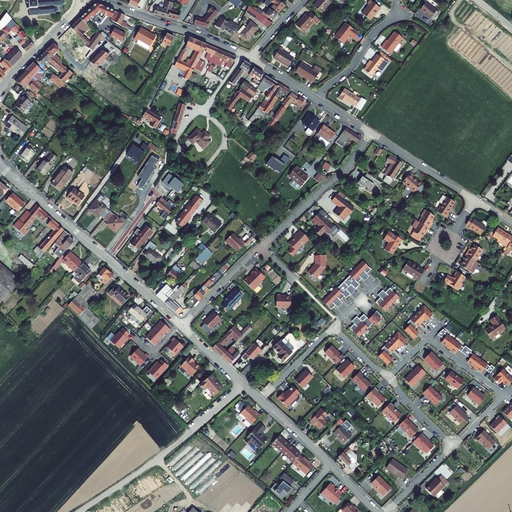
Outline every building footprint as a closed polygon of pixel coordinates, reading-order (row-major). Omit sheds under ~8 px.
[(61,0),(26,0),(26,1),(24,1),(24,3),(25,4),(27,4),(27,8),(25,8),(26,10),(27,10),(28,15),(52,13),(53,14),(54,14),(53,13),(54,12),(65,10),(65,5),(63,4),(63,1),(64,0),(63,0),(61,0),(62,0),(61,0)] [(127,0),(126,4),(141,10),(143,6),(141,5),(142,1),(139,0),(127,0)] [(254,12),(248,7),(245,13),(265,28),(270,21),(272,22),(284,7),(276,1),(276,0),(264,0),(272,6),(265,15),(257,9),(254,12)] [(325,0),(319,0),(312,8),(320,16),(330,4),(325,0)] [(154,7),(152,14),(177,20),(179,14),(168,10),(170,6),(172,6),(172,3),(164,1),(162,9),(154,7)] [(366,7),(359,15),(366,22),(371,15),(372,16),(377,10),(367,2),(365,5),(366,7)] [(424,4),(417,12),(428,21),(435,12),(424,4)] [(216,13),(209,7),(206,11),(208,12),(202,19),(201,20),(194,18),(193,24),(204,28),(207,22),(216,13)] [(309,16),(307,15),(297,26),(304,33),(309,28),(310,28),(316,22),(318,25),(322,21),(313,13),(309,16)] [(119,19),(109,14),(105,23),(119,31),(121,26),(117,24),(119,19)] [(228,24),(221,19),(215,26),(222,32),(223,30),(232,37),(238,28),(230,22),(228,24)] [(31,44),(11,20),(6,26),(0,29),(0,40),(5,36),(4,36),(9,31),(11,33),(13,32),(16,35),(12,39),(19,46),(20,44),(22,45),(20,47),(24,52),(31,44)] [(68,28),(54,42),(68,55),(73,50),(65,42),(71,35),(80,45),(79,47),(81,49),(74,61),(79,66),(96,38),(91,34),(85,43),(78,38),(80,35),(79,34),(85,29),(80,25),(75,21),(68,28)] [(241,27),(236,34),(245,41),(256,28),(249,23),(244,29),(241,27)] [(335,37),(343,43),(350,35),(355,38),(359,33),(346,23),(344,26),(343,25),(337,33),(338,34),(335,37)] [(153,40),(138,30),(131,41),(134,44),(136,42),(147,49),(153,40)] [(389,41),(387,40),(382,46),(391,54),(394,50),(396,51),(397,51),(402,46),(402,45),(399,43),(403,38),(396,32),(389,41)] [(170,40),(163,36),(157,45),(164,49),(170,40)] [(288,36),(283,44),(288,47),(293,39),(288,36)] [(189,70),(199,54),(200,53),(203,47),(185,40),(182,50),(185,52),(186,51),(192,53),(186,63),(184,62),(182,66),(189,70)] [(49,47),(31,63),(39,69),(46,62),(50,68),(59,75),(56,79),(54,77),(53,79),(72,95),(77,90),(70,85),(68,87),(63,83),(69,76),(62,70),(60,70),(59,69),(58,64),(49,58),(53,53),(49,47)] [(212,51),(203,47),(200,53),(203,54),(200,60),(205,63),(203,66),(206,67),(207,65),(209,61),(210,59),(210,58),(212,51)] [(281,47),(274,58),(289,67),(295,57),(284,51),(285,49),(281,47)] [(21,55),(13,48),(6,55),(3,52),(0,54),(0,55),(1,57),(0,57),(0,63),(3,66),(0,69),(0,68),(0,78),(13,62),(21,55)] [(222,55),(212,51),(210,58),(210,59),(209,61),(207,65),(216,69),(219,64),(220,62),(222,55)] [(98,52),(86,64),(93,69),(104,57),(98,52)] [(184,54),(180,52),(175,61),(181,64),(182,61),(181,60),(184,54)] [(368,66),(365,70),(372,76),(378,68),(379,69),(383,65),(381,64),(385,60),(384,59),(387,56),(381,52),(379,55),(378,54),(373,61),(371,60),(367,65),(368,66)] [(231,59),(222,55),(220,62),(219,64),(222,65),(220,70),(223,72),(228,65),(229,65),(231,59)] [(183,83),(189,70),(182,66),(174,62),(171,68),(182,73),(179,80),(183,83)] [(314,69),(303,62),(297,72),(315,83),(322,71),(315,67),(314,69)] [(201,66),(196,63),(194,66),(193,65),(190,71),(196,75),(201,66)] [(248,67),(241,63),(235,69),(236,70),(226,84),(230,88),(240,75),(241,77),(243,75),(248,67)] [(29,65),(11,84),(19,91),(26,83),(29,85),(32,83),(29,80),(36,72),(29,65)] [(287,92),(276,84),(275,85),(263,77),(261,74),(251,69),(246,77),(251,80),(248,84),(253,87),(251,90),(241,84),(238,89),(250,97),(251,96),(255,99),(256,97),(252,94),(254,91),(256,92),(258,88),(260,89),(263,85),(268,88),(262,99),(266,101),(264,105),(261,104),(260,107),(258,106),(256,109),(265,116),(279,93),(284,96),(287,92)] [(172,74),(167,71),(159,86),(163,89),(172,74)] [(25,90),(33,96),(37,91),(29,85),(25,90)] [(346,88),(339,98),(346,103),(348,100),(357,106),(362,98),(346,88)] [(236,90),(223,109),(227,112),(236,97),(246,104),(248,99),(236,90)] [(303,100),(298,97),(297,99),(289,93),(284,101),(282,100),(280,103),(281,104),(273,117),(269,114),(267,117),(271,119),(268,123),(272,126),(276,121),(277,122),(291,102),(295,104),(296,103),(300,105),(303,100)] [(27,102),(18,95),(13,101),(15,102),(9,108),(17,115),(25,105),(27,102)] [(139,111),(145,105),(138,97),(132,102),(139,111)] [(177,107),(171,125),(178,127),(183,109),(177,107)] [(147,128),(151,131),(157,121),(145,113),(140,121),(148,126),(147,128)] [(23,129),(8,117),(1,126),(15,138),(23,129)] [(240,117),(238,122),(243,127),(246,123),(240,117)] [(306,117),(299,126),(305,130),(301,135),(306,138),(316,124),(306,117)] [(321,127),(310,142),(314,144),(316,141),(325,147),(333,135),(321,127)] [(357,135),(345,128),(336,141),(341,145),(348,136),(357,142),(361,136),(357,134),(357,135)] [(192,135),(181,143),(186,148),(189,146),(195,154),(203,147),(201,144),(204,142),(199,137),(196,139),(192,135)] [(137,149),(130,145),(124,155),(135,162),(146,147),(141,144),(137,149)] [(32,151),(24,145),(14,157),(21,163),(32,151)] [(267,148),(245,170),(252,177),(273,155),(267,148)] [(280,160),(286,164),(291,158),(285,154),(280,160)] [(41,163),(39,161),(31,170),(39,177),(54,160),(47,155),(41,163)] [(151,155),(138,176),(141,178),(137,185),(142,188),(160,160),(151,155)] [(403,163),(389,155),(387,160),(391,162),(383,174),(386,176),(383,181),(390,185),(393,180),(391,180),(403,163)] [(511,163),(507,159),(501,167),(510,174),(511,171),(511,163)] [(329,167),(324,163),(320,168),(325,172),(329,167)] [(61,170),(59,169),(45,185),(54,192),(68,176),(66,175),(68,173),(62,168),(61,170)] [(295,168),(287,177),(299,189),(307,180),(298,173),(300,172),(295,168)] [(410,172),(402,182),(415,193),(422,184),(412,176),(414,174),(410,172)] [(381,184),(366,174),(364,178),(365,179),(362,177),(358,184),(367,190),(366,190),(371,193),(375,185),(379,187),(381,184)] [(165,176),(159,185),(166,191),(167,189),(175,195),(181,187),(165,176)] [(310,182),(315,186),(317,184),(321,181),(315,176),(310,182)] [(80,198),(70,189),(62,198),(68,203),(69,202),(74,206),(80,198)] [(354,209),(336,195),(331,202),(338,207),(339,209),(338,210),(337,210),(333,214),(343,221),(348,215),(349,216),(354,209)] [(12,196),(6,204),(16,213),(22,205),(12,196)] [(453,202),(445,196),(435,211),(446,217),(448,214),(446,212),(453,202)] [(200,203),(194,198),(191,201),(192,201),(182,213),(182,212),(181,213),(177,218),(179,219),(175,224),(175,226),(180,230),(185,224),(185,223),(184,223),(187,219),(187,220),(193,212),(200,203)] [(164,204),(159,199),(154,205),(162,212),(158,218),(162,220),(173,206),(167,201),(164,204)] [(122,219),(118,216),(113,222),(92,208),(93,207),(88,204),(80,215),(91,223),(93,219),(101,225),(99,228),(110,236),(122,219)] [(42,223),(47,218),(36,208),(29,215),(26,213),(15,225),(19,228),(17,230),(25,237),(27,235),(25,232),(37,218),(42,223)] [(433,216),(424,210),(420,217),(421,218),(411,233),(412,234),(411,236),(418,241),(420,238),(421,239),(424,232),(426,233),(432,223),(430,221),(433,216)] [(333,227),(319,213),(312,221),(315,225),(316,224),(317,225),(319,225),(319,227),(318,228),(315,231),(316,233),(320,237),(324,233),(328,233),(330,231),(332,231),(333,229),(333,227)] [(221,227),(208,216),(201,224),(215,235),(221,227)] [(472,219),(469,217),(464,223),(468,225),(467,226),(480,234),(485,226),(473,218),(472,219)] [(63,231),(51,221),(47,226),(55,234),(46,244),(45,243),(40,249),(44,253),(63,231)] [(488,229),(486,233),(503,243),(502,245),(505,246),(503,249),(508,252),(509,249),(511,250),(511,235),(497,225),(494,232),(488,229)] [(130,246),(137,251),(151,233),(144,227),(140,234),(136,231),(133,235),(136,238),(130,246)] [(13,230),(8,236),(11,239),(17,233),(13,230)] [(308,239),(300,231),(294,237),(295,238),(292,241),(291,241),(288,245),(292,248),(288,253),(293,257),(297,252),(296,251),(308,239)] [(401,241),(388,232),(383,240),(388,244),(383,251),(391,255),(401,241)] [(70,238),(65,233),(54,245),(57,248),(56,248),(58,249),(53,256),(58,260),(66,251),(67,251),(74,243),(69,239),(70,238)] [(244,244),(232,235),(224,241),(235,253),(244,244)] [(150,265),(154,269),(160,260),(152,254),(155,249),(148,244),(142,252),(145,255),(143,258),(151,264),(150,265)] [(484,252),(474,246),(470,253),(468,252),(463,260),(465,261),(461,267),(471,273),(471,272),(474,274),(480,265),(477,263),(484,252)] [(205,248),(195,260),(201,265),(211,253),(205,248)] [(65,259),(62,257),(48,273),(51,276),(63,263),(76,276),(74,279),(79,284),(90,273),(85,268),(86,267),(83,264),(82,265),(70,254),(65,259)] [(22,256),(19,259),(31,270),(34,266),(22,256)] [(314,265),(307,273),(315,279),(325,268),(325,256),(315,256),(315,263),(316,264),(315,265),(314,265)] [(0,260),(0,300),(2,302),(22,280),(0,260)] [(413,265),(406,261),(400,270),(412,277),(411,278),(416,281),(422,271),(419,268),(419,267),(414,264),(413,265)] [(321,304),(329,312),(334,307),(331,305),(333,302),(336,300),(338,302),(342,298),(344,300),(349,296),(344,291),(347,289),(349,286),(353,291),(358,286),(356,284),(360,280),(357,278),(360,275),(362,273),(365,276),(369,271),(361,263),(347,277),(348,278),(335,291),(334,290),(321,304)] [(112,277),(104,269),(95,278),(104,286),(107,282),(112,277)] [(168,274),(164,279),(171,285),(182,273),(179,271),(176,274),(172,271),(169,275),(168,274)] [(263,281),(253,272),(248,277),(249,278),(246,281),(245,280),(240,284),(250,294),(256,289),(256,287),(263,281)] [(446,275),(442,281),(449,286),(450,285),(458,290),(462,284),(461,284),(465,277),(456,272),(452,278),(446,275)] [(365,276),(362,273),(360,275),(357,278),(360,280),(362,283),(367,278),(365,276)] [(209,281),(195,295),(199,300),(209,290),(207,288),(212,282),(209,281)] [(96,292),(88,284),(85,287),(82,284),(78,289),(81,292),(77,296),(74,292),(68,299),(71,302),(68,306),(93,330),(102,321),(87,308),(89,306),(86,302),(96,292)] [(169,301),(165,305),(178,316),(183,310),(173,302),(181,294),(181,293),(186,287),(184,284),(169,301)] [(179,290),(176,287),(172,292),(166,286),(156,296),(165,305),(169,301),(179,290)] [(353,291),(349,286),(347,289),(344,291),(349,296),(347,297),(348,298),(356,290),(355,289),(353,291)] [(116,291),(113,288),(107,294),(110,297),(112,295),(122,305),(129,298),(118,289),(116,291)] [(383,313),(397,298),(388,289),(383,294),(386,297),(384,299),(381,302),(378,299),(374,303),(383,313)] [(242,297),(235,291),(223,302),(225,303),(221,307),(226,313),(230,309),(231,309),(235,306),(234,305),(242,297)] [(383,294),(381,292),(376,296),(378,299),(381,302),(384,299),(386,297),(383,294)] [(280,296),(276,296),(275,309),(290,309),(290,297),(282,296),(281,297),(280,297),(280,296)] [(338,302),(336,300),(333,302),(331,305),(334,307),(336,310),(341,305),(338,302)] [(136,304),(129,311),(141,322),(147,315),(136,304)] [(430,314),(421,306),(415,312),(426,323),(429,320),(426,318),(430,314)] [(426,323),(415,312),(408,320),(414,326),(419,322),(423,326),(426,323)] [(222,322),(213,313),(208,318),(209,318),(207,320),(206,320),(202,323),(210,331),(218,324),(219,324),(222,322)] [(367,321),(362,316),(357,320),(360,323),(358,326),(355,328),(352,325),(348,330),(357,339),(371,325),(373,327),(379,321),(373,315),(367,321)] [(496,315),(489,319),(492,324),(484,330),(490,338),(505,328),(496,315)] [(317,322),(320,326),(326,321),(323,318),(317,322)] [(357,320),(355,318),(350,323),(352,325),(355,328),(358,326),(360,323),(357,320)] [(414,326),(408,320),(405,323),(407,324),(401,330),(410,339),(416,333),(412,329),(414,326)] [(162,322),(154,330),(161,337),(166,332),(168,333),(171,330),(162,322)] [(212,349),(230,366),(241,354),(239,352),(249,341),(243,335),(250,328),(248,326),(240,334),(233,328),(212,349)] [(130,335),(124,329),(112,343),(119,349),(128,339),(127,338),(130,335)] [(161,337),(154,330),(147,339),(156,347),(158,344),(156,342),(161,337)] [(442,332),(439,330),(435,334),(441,339),(439,343),(446,348),(451,341),(441,333),(442,332)] [(395,332),(389,339),(400,350),(403,347),(400,344),(404,341),(395,332)] [(175,355),(183,346),(174,338),(171,341),(173,343),(168,348),(175,355)] [(400,350),(389,339),(382,346),(388,353),(393,348),(397,353),(400,350)] [(290,353),(279,341),(271,349),(278,356),(276,358),(281,363),(290,353)] [(461,348),(451,341),(446,348),(453,353),(455,350),(461,354),(465,348),(462,346),(461,348)] [(261,351),(254,344),(241,359),(244,362),(245,362),(248,359),(248,358),(249,358),(249,359),(252,361),(261,351)] [(338,354),(329,346),(322,353),(334,365),(342,357),(338,354)] [(388,353),(382,346),(379,349),(381,351),(375,357),(384,366),(390,360),(385,356),(388,353)] [(468,350),(465,348),(461,354),(467,358),(464,362),(472,367),(472,366),(477,360),(467,352),(468,350)] [(141,366),(149,357),(146,355),(145,357),(138,350),(131,357),(141,366)] [(434,372),(441,365),(428,352),(421,359),(434,372)] [(196,360),(190,356),(182,366),(193,376),(201,366),(195,362),(196,360)] [(349,363),(346,360),(339,367),(338,366),(334,370),(342,378),(352,367),(349,364),(349,363)] [(487,373),(491,367),(488,365),(487,367),(477,360),(472,366),(472,367),(479,372),(482,369),(487,373)] [(149,374),(156,380),(168,367),(162,362),(159,365),(158,364),(149,374)] [(423,373),(415,366),(412,369),(413,369),(402,380),(409,387),(423,373)] [(510,379),(500,369),(491,378),(496,383),(500,380),(501,381),(500,381),(504,385),(510,379)] [(311,378),(303,370),(299,375),(300,375),(293,382),(301,389),(311,378)] [(448,371),(442,380),(455,389),(461,381),(452,374),(453,374),(448,371)] [(362,377),(357,372),(349,380),(361,392),(368,385),(362,378),(362,377)] [(216,379),(213,374),(201,384),(205,390),(209,387),(212,391),(212,393),(214,395),(216,395),(224,388),(219,383),(215,381),(216,380),(216,379)] [(275,399),(284,407),(287,405),(289,406),(293,402),(294,403),(298,399),(295,396),(298,394),(290,387),(285,392),(286,393),(283,395),(282,396),(280,394),(275,399)] [(377,391),(373,387),(363,397),(367,401),(369,400),(376,407),(383,400),(375,392),(377,391)] [(429,390),(426,387),(420,393),(433,405),(440,398),(430,388),(429,390)] [(482,396),(470,387),(464,396),(477,404),(482,396)] [(511,400),(511,399),(507,403),(508,403),(500,411),(507,418),(511,414),(511,413),(511,400)] [(392,406),(388,402),(380,411),(386,418),(387,417),(392,423),(399,416),(391,407),(392,406)] [(253,407),(249,404),(241,412),(247,417),(246,418),(252,423),(261,414),(256,409),(255,410),(252,408),(253,407)] [(454,405),(447,412),(458,423),(465,416),(454,405)] [(329,421),(319,410),(306,422),(310,426),(312,425),(315,429),(318,432),(329,421)] [(504,423),(496,415),(492,418),(493,419),(487,425),(494,432),(504,423)] [(350,428),(340,417),(330,427),(335,432),(334,433),(339,438),(338,439),(340,441),(343,445),(353,436),(347,430),(350,428)] [(415,429),(404,418),(397,425),(409,437),(415,431),(415,429)] [(267,428),(261,423),(256,428),(248,436),(245,439),(250,444),(253,441),(255,442),(255,444),(256,445),(257,446),(258,446),(260,448),(268,439),(262,433),(267,428)] [(493,441),(481,430),(473,438),(477,443),(478,441),(486,449),(493,441)] [(423,436),(419,433),(411,442),(419,450),(420,449),(424,453),(431,446),(422,437),(423,436)] [(301,452),(280,434),(273,443),(307,473),(314,465),(311,463),(312,462),(310,460),(308,458),(307,459),(300,454),(301,452)] [(354,447),(352,445),(339,458),(342,461),(341,462),(341,463),(341,464),(343,464),(344,463),(347,466),(352,472),(358,467),(354,463),(355,462),(355,461),(349,455),(352,451),(351,451),(354,447)] [(407,471),(392,459),(385,468),(392,474),(400,480),(407,471)] [(294,480),(285,471),(280,477),(283,480),(279,484),(276,482),(271,487),(278,493),(283,488),(287,492),(291,487),(289,485),(294,480)] [(198,490),(202,494),(217,480),(213,476),(198,490)] [(381,481),(377,477),(369,484),(373,487),(372,487),(377,493),(377,492),(382,496),(389,489),(385,485),(382,481),(381,481)] [(442,487),(433,478),(428,483),(429,484),(427,486),(426,486),(423,489),(430,496),(432,496),(437,490),(438,490),(442,487)] [(333,486),(329,482),(319,493),(324,498),(325,498),(331,503),(340,494),(337,491),(335,488),(334,489),(332,488),(333,486)]
